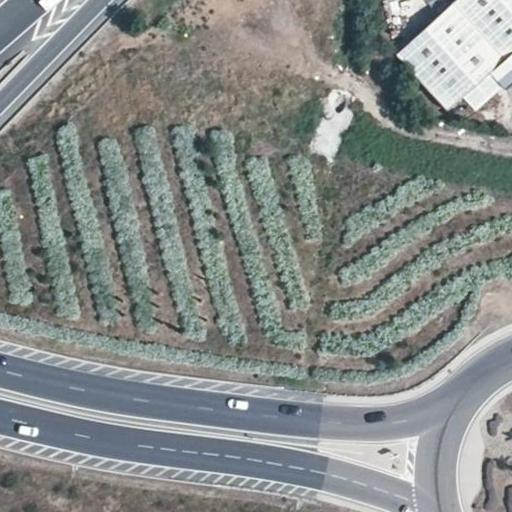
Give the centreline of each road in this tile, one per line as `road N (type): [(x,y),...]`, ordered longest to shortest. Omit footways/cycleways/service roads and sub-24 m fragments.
road 1 (primary): [(460,394),(410,418),(349,423),(163,404),(0,370)]
road 2 (primary): [(0,416),(101,440),(316,471),(440,511)]
road 3 (track): [(511,149),(404,122),(319,60)]
road 4 (motorway): [(0,103),(99,0)]
road 5 (primary): [(460,394),(439,438),(440,511)]
